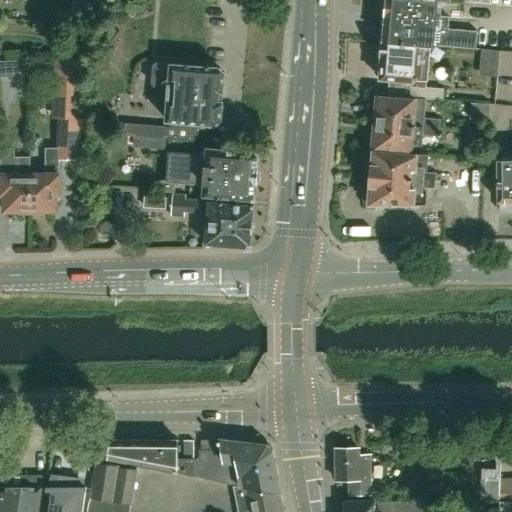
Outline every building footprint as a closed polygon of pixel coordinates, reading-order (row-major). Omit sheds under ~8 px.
[(382,40),(382,41),(431,46),(431,45),(435,45),(477,48),(478,31),(449,28),(450,16),(437,15),(439,0),(437,0),(385,0),(384,16),(385,16),(385,21),(384,21),(380,21),(380,22),(377,25),(376,35),(378,38),(378,40),(382,40)] [(431,46),(382,41),(381,57),(381,62),(376,63),(375,73),(380,75),(380,78),(401,80),(401,85),(411,86),(410,98),(427,99),(444,100),(445,88),(427,87),(428,79),(430,61),(431,46)] [(500,77),(504,51),(488,48),(484,74),(500,77)] [(74,131),(79,131),(80,60),(56,60),(55,99),(60,99),(59,148),(45,148),(44,174),(31,174),(31,211),(33,211),(35,213),(42,214),(44,210),(56,211),(56,195),(59,195),(59,159),(73,160),(74,131)] [(8,62),(9,76),(28,74),(27,61),(8,62)] [(215,124),(220,120),(222,102),(218,102),(218,91),(223,91),(224,73),(219,68),(171,63),(158,62),(156,62),(154,63),(153,65),(153,67),(151,82),(154,87),(169,87),(166,119),(171,120),(170,127),(125,123),(123,135),(196,141),(198,122),(215,124)] [(427,99),(410,98),(374,94),(372,113),(376,113),(375,123),(441,128),(442,119),(425,118),(427,99)] [(369,149),(373,150),(420,154),(421,135),(440,136),(441,128),(375,123),(375,131),(371,131),(369,149)] [(0,139),(0,160),(1,160),(1,195),(4,195),(3,211),(16,211),(18,214),(26,214),(28,211),(31,211),(31,174),(30,174),(30,157),(14,157),(14,148),(1,148),(2,139),(0,139)] [(201,196),(210,197),(254,201),(258,152),(205,147),(205,154),(168,151),(166,180),(160,180),(159,190),(173,192),(175,182),(202,184),(201,196)] [(372,165),(371,177),(422,179),(423,169),(426,169),(427,155),(420,154),(373,150),(373,151),(367,153),(367,161),(372,165)] [(511,160),(497,160),(498,201),(501,201),(501,211),(511,211),(511,160)] [(421,192),(422,179),(371,177),(370,185),(364,188),(363,199),(368,202),(368,204),(424,204),(425,192),(421,192)] [(209,212),(206,242),(206,243),(250,247),(253,205),(186,200),(186,195),(172,194),(170,215),(184,216),(185,210),(209,212)] [(145,196),(144,206),(164,207),(165,197),(145,196)] [(178,472),(194,475),(194,458),(177,458),(177,440),(111,439),(111,440),(108,457),(117,459),(178,472)] [(222,462),(275,469),(270,446),(221,440),(201,440),(200,449),(221,450),(222,462)] [(425,460),(424,495),(484,497),(485,479),(499,479),(500,447),(412,444),(412,459),(425,460)] [(359,449),(336,449),(335,449),(335,479),(350,479),(350,494),(370,494),(370,456),(359,456),(359,449)] [(239,487),(279,492),(275,469),(222,462),(220,468),(194,458),(194,475),(234,486),(239,487)] [(92,485),(91,498),(131,504),(137,469),(119,466),(96,463),(92,485)] [(15,511),(20,487),(0,486),(0,511),(15,511)] [(81,511),(86,486),(66,487),(61,511),(81,511)] [(283,511),(279,492),(239,487),(234,486),(238,511),(283,511)] [(37,511),(42,487),(20,487),(15,511),(37,511)] [(61,511),(66,487),(46,487),(41,511),(61,511)] [(429,511),(429,501),(413,501),(391,501),(346,502),(345,511),(429,511)]
